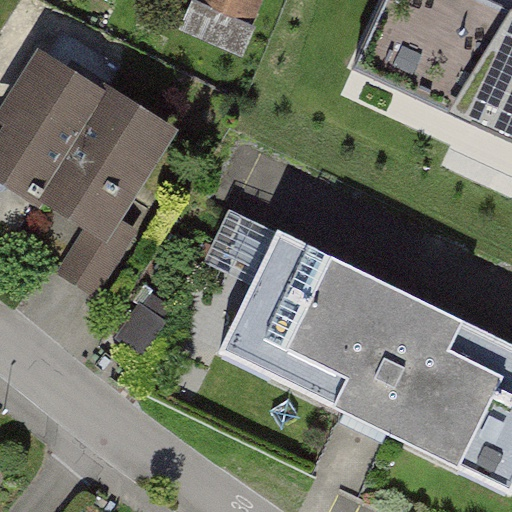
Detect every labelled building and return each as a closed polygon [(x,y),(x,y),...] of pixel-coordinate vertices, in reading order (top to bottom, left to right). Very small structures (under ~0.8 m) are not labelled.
[(255,0),(214,0),(214,1),(211,0),(202,0),(190,28),(242,51),(256,19),(249,16),(255,0)] [(511,11),(486,0),(387,0),(361,58),(479,111),(472,126),(511,144),(511,11)] [(104,100),(44,62),(8,119),(19,126),(10,139),(0,132),(0,176),(40,201),(44,195),(104,100)] [(107,95),(104,100),(44,195),(96,228),(66,275),(95,294),(134,232),(113,219),(167,133),(107,95)] [(511,345),(233,210),(174,331),(362,422),(511,495),(511,345)]
